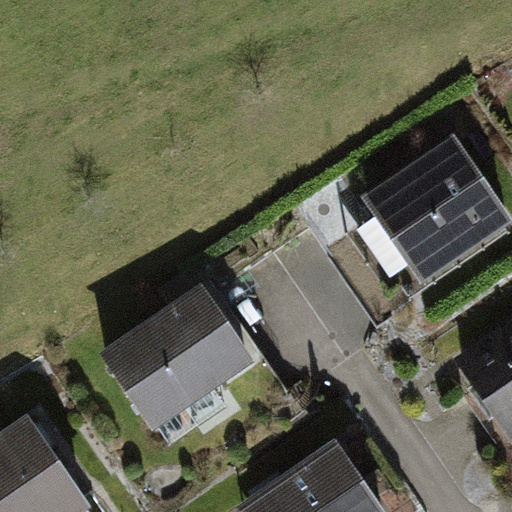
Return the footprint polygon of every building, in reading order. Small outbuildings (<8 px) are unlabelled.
[(507,215),(457,138),(360,200),(409,277),(507,215)] [(200,282),(100,350),(153,427),(253,359),(200,282)] [(511,321),(454,360),(511,444),(511,321)] [(26,414),(0,430),(0,511),(82,511),(88,509),(26,414)] [(376,511),(334,448),(236,511),(376,511)]
